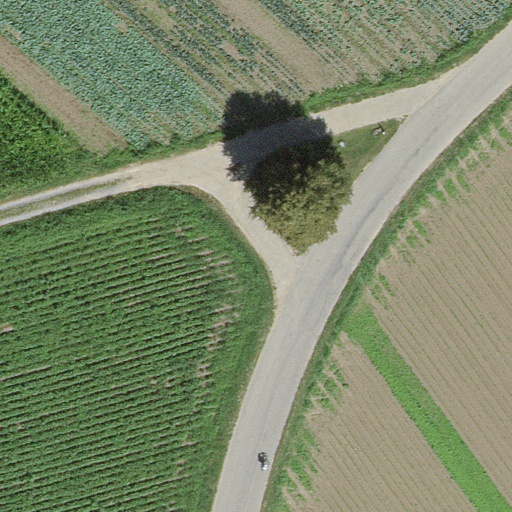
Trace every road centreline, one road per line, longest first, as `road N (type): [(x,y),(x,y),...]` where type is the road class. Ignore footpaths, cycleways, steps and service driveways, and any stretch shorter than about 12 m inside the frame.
road 1 (unclassified): [(231,511),(288,333),(358,203),(461,84),(511,41)]
road 2 (track): [(461,84),(0,214)]
road 3 (track): [(308,296),(207,155)]
